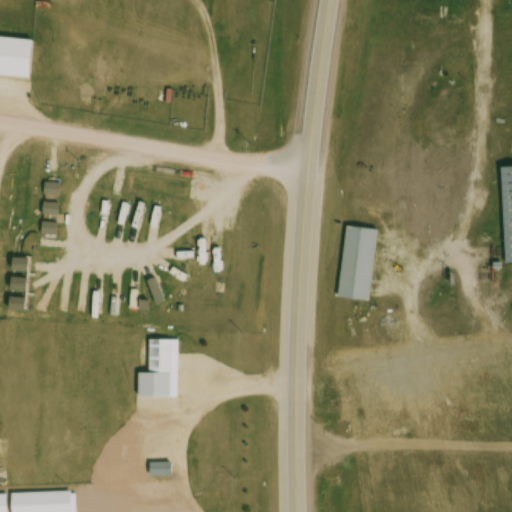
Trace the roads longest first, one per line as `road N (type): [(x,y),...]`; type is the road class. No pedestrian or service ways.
road 1 (primary): [(298,511),(296,352),(327,0)]
road 2 (residential): [(0,119),(307,170)]
